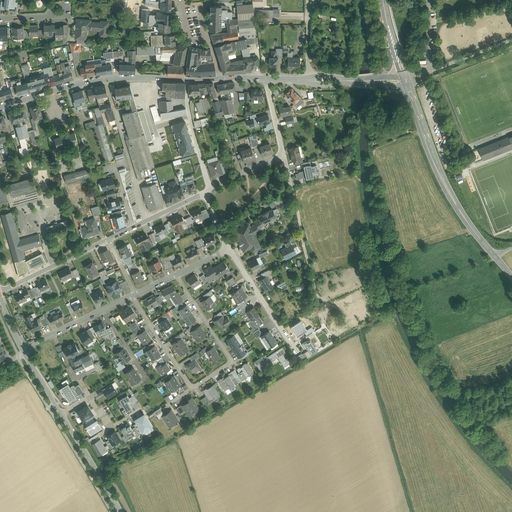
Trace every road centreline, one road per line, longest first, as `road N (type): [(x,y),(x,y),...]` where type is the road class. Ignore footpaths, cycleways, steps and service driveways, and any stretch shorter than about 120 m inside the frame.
road 1 (secondary): [(405,80),(446,187),(493,255)]
road 2 (secondary): [(0,106),(97,79),(186,79)]
road 3 (residential): [(192,386),(231,361),(175,275)]
road 4 (residential): [(228,248),(297,353)]
road 5 (residential): [(24,348),(135,293)]
road 6 (residential): [(0,293),(109,239)]
